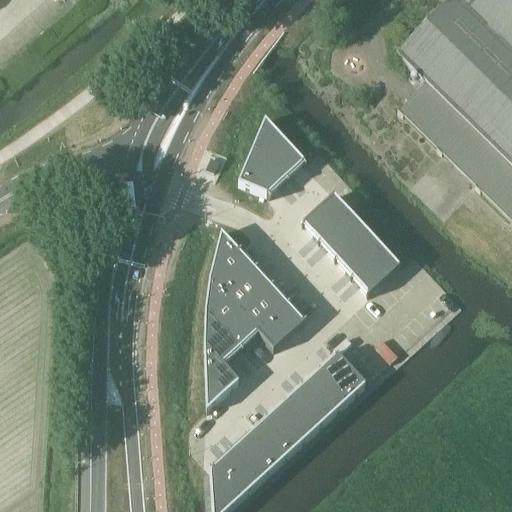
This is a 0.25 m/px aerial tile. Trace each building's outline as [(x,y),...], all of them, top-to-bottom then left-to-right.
[(511,0),(452,0),(453,1),(397,58),(426,86),(398,115),(511,227),(511,0)] [(264,126),(253,150),(284,184),(302,167),(264,126)] [(253,150),(236,187),(265,201),(284,184),(253,150)] [(332,200),(302,228),(319,246),(349,219),(332,200)] [(349,219),(319,246),(335,264),(365,236),(349,219)] [(365,236),(335,264),(351,282),(381,254),(365,236)] [(224,237),(211,285),(226,302),(257,273),(224,237)] [(381,254),(351,282),(368,300),(398,272),(381,254)] [(257,273),(226,302),(242,319),(273,291),(257,273)] [(211,285),(207,315),(242,353),(259,338),(259,337),(242,319),(226,302),(211,285)] [(273,291),(242,319),(259,337),(289,309),(273,291)] [(289,309),(259,337),(259,338),(275,355),(306,327),(289,309)] [(207,315),(207,320),(207,348),(207,352),(209,385),(211,415),(242,386),(226,369),(242,353),(207,315)] [(337,360),(319,377),(346,407),(365,391),(337,360)] [(319,377),(301,393),(329,424),(346,407),(319,377)] [(301,393),(283,410),(311,440),(329,424),(301,393)] [(283,410),(266,426),(293,456),(311,440),(283,410)] [(266,426),(248,442),(276,472),(293,456),(266,426)] [(248,442),(230,459),(258,488),(276,472),(248,442)] [(230,459),(210,478),(213,511),(232,511),(258,488),(230,459)]
